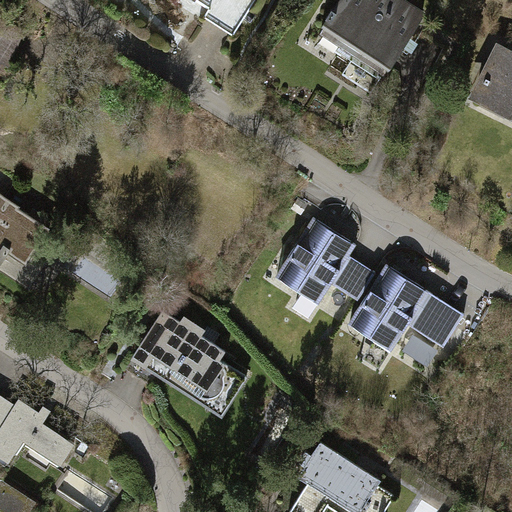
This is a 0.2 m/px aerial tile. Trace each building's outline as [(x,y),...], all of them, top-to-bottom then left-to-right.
[(224,0),(212,21),(237,35),(257,0),(224,0)] [(396,0),(336,0),(313,34),(381,81),(424,19),(396,0)] [(0,81),(11,64),(25,27),(0,11),(0,81)] [(511,53),(492,44),(465,99),(511,121),(511,53)] [(50,221),(0,189),(0,243),(26,260),(50,221)] [(309,219),(272,276),(314,303),(326,284),(351,301),(370,272),(344,255),(350,246),(309,219)] [(459,313),(380,264),(344,323),(387,350),(404,323),(440,345),(459,313)] [(259,368),(165,305),(133,353),(227,416),(259,368)] [(0,511),(28,511),(33,505),(0,484),(0,475),(18,447),(57,472),(73,447),(42,427),(45,422),(13,401),(10,405),(0,398),(0,511)] [(387,511),(403,486),(323,436),(301,470),(311,476),(289,511),(323,511),(329,503),(342,511),(387,511)]
